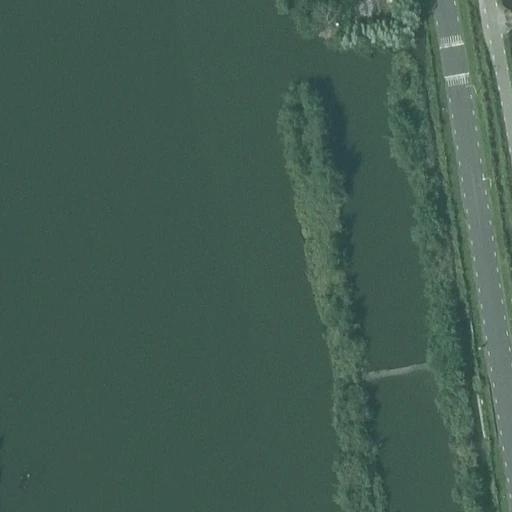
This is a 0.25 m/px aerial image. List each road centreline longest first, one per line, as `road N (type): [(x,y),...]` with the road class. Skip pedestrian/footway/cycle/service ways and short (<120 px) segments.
road 1 (secondary): [(511,426),(443,0)]
road 2 (residential): [(511,130),(488,0)]
